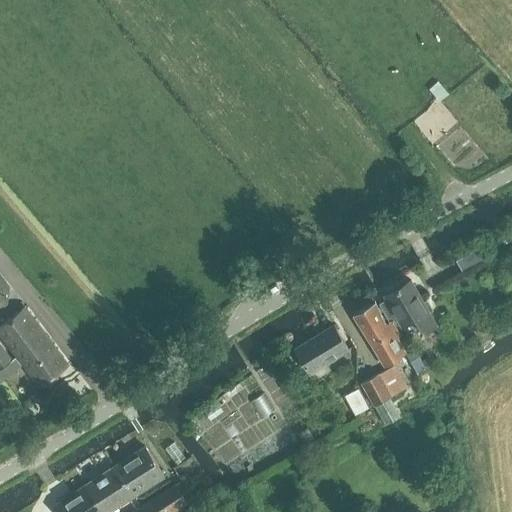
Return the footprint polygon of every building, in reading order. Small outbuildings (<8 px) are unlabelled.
[(0,306),(7,301),(10,283),(0,270),(0,306)] [(382,304),(391,320),(398,316),(402,324),(414,316),(422,328),(420,329),(422,332),(436,323),(410,278),(383,294),(388,301),(382,304)] [(405,350),(388,322),(370,293),(366,296),(370,302),(353,312),(384,363),(405,350)] [(19,368),(18,367),(24,362),(40,385),(68,364),(25,305),(0,323),(0,330),(17,354),(13,357),(0,339),(0,381),(2,381),(19,368)] [(296,347),(310,371),(349,347),(334,323),(296,347)] [(408,353),(415,364),(423,359),(417,348),(408,353)] [(402,389),(390,367),(380,372),(379,371),(362,380),(375,404),(392,394),(402,389)] [(348,395),(359,415),(372,407),(362,387),(348,395)] [(308,427),(300,433),(306,441),(314,435),(308,427)] [(146,445),(117,464),(136,494),(166,474),(146,445)] [(117,464),(88,483),(107,511),(136,494),(117,464)] [(187,472),(179,477),(187,488),(194,483),(190,477),(187,472)] [(107,511),(88,483),(58,502),(64,511),(107,511)] [(129,511),(169,511),(187,501),(176,483),(129,511)]
